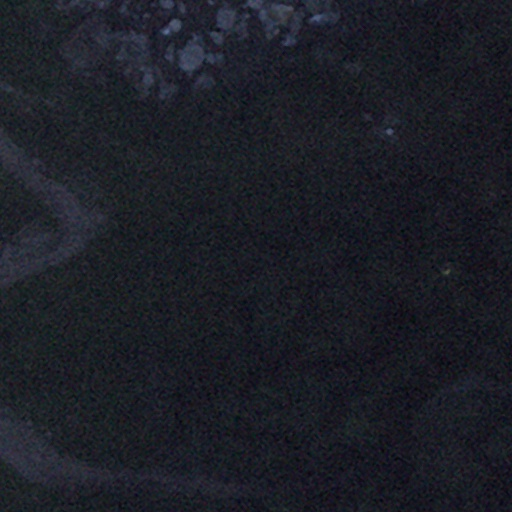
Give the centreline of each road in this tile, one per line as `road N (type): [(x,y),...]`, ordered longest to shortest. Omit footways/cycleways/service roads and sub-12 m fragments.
road 1 (track): [(0,443),(34,481),(252,494),(376,470),(436,397),(490,384),(511,397)]
road 2 (track): [(0,150),(84,224),(84,247),(0,275)]
